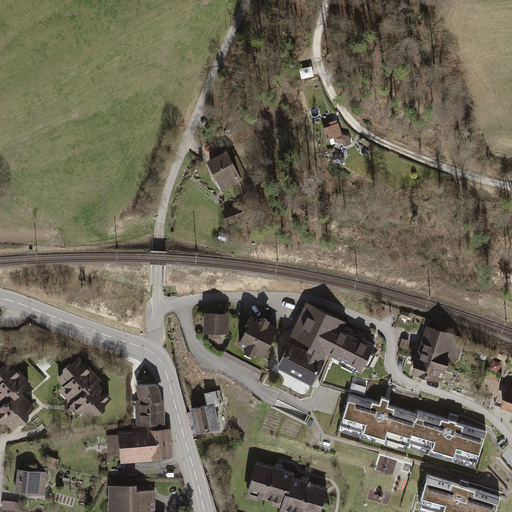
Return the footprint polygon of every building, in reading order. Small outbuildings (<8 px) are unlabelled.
[(339,71),(335,62),(329,64),(333,74),(339,71)] [(328,127),(324,128),(327,139),(334,137),(335,141),(342,143),(344,146),(351,143),(348,136),(339,135),(337,127),(338,127),(336,124),(332,125),(331,122),(327,123),(328,127)] [(230,161),(226,153),(210,162),(223,187),(239,179),(238,177),(245,174),(237,158),(230,161)] [(244,204),(225,211),(228,222),(248,215),(244,204)] [(344,324),(346,320),(306,300),(289,333),(309,343),(307,345),(306,348),(323,357),(326,352),(340,358),(338,361),(356,370),(358,367),(361,368),(363,363),(368,365),(375,352),(371,350),(375,343),(345,329),(347,325),(344,324)] [(228,327),(229,314),(207,313),(207,330),(223,331),(223,327),(228,327)] [(263,355),(277,329),(268,324),(268,322),(268,320),(264,318),(259,320),(251,315),(245,326),(248,327),(239,343),(263,355)] [(428,328),(417,359),(441,367),(445,368),(449,357),(454,358),(461,337),(428,328)] [(277,364),(293,372),(306,348),(289,340),(277,364)] [(311,381),(324,357),(323,357),(306,348),(293,372),(311,381)] [(261,370),(224,350),(222,354),(259,373),(261,370)] [(89,417),(110,397),(103,391),(101,393),(93,385),(99,379),(79,358),(59,377),(65,384),(62,387),(71,396),(73,394),(77,398),(72,402),(81,411),(83,410),(89,417)] [(421,373),(438,377),(441,367),(417,359),(413,374),(420,376),(421,373)] [(13,426),(33,406),(27,400),(25,402),(17,394),(29,382),(9,361),(0,369),(0,398),(1,399),(3,398),(7,402),(0,408),(0,415),(4,420),(6,419),(13,426)] [(352,382),(350,390),(364,394),(366,386),(352,382)] [(140,384),(144,400),(160,400),(156,384),(140,384)] [(511,407),(511,388),(509,387),(503,404),(511,407)] [(192,408),(197,431),(219,427),(214,404),(222,403),(219,390),(206,393),(208,405),(192,408)] [(380,402),(350,393),(341,424),(409,444),(409,441),(417,414),(387,405),(389,398),(382,396),(380,402)] [(160,400),(144,400),(140,400),(141,423),(161,422),(160,400)] [(418,410),(417,414),(409,441),(477,461),(486,431),(456,422),(458,415),(451,413),(449,419),(418,410)] [(169,454),(167,429),(121,433),(123,458),(169,454)] [(249,492),(284,502),(291,477),(293,472),(257,462),(249,492)] [(44,480),(45,473),(20,470),(18,490),(35,492),(36,479),(44,480)] [(460,484),(428,474),(419,503),(443,510),(442,511),(494,511),(499,496),(467,486),(469,482),(461,480),(460,484)] [(301,511),(319,511),(326,487),(291,477),(284,502),(283,507),(301,511)] [(151,511),(151,490),(134,490),(134,487),(115,487),(115,511),(151,511)] [(16,501),(4,500),(3,508),(15,509),(16,501)]
